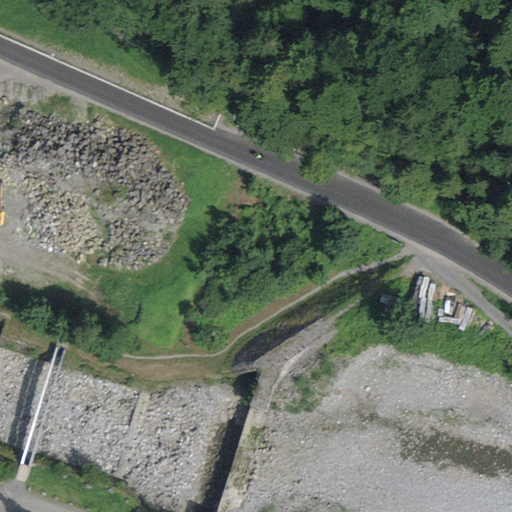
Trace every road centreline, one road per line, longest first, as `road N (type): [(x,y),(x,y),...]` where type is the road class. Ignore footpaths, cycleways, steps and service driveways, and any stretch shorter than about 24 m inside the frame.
road 1 (tertiary): [(0,45),(421,230),(511,282)]
road 2 (track): [(421,230),(511,331)]
